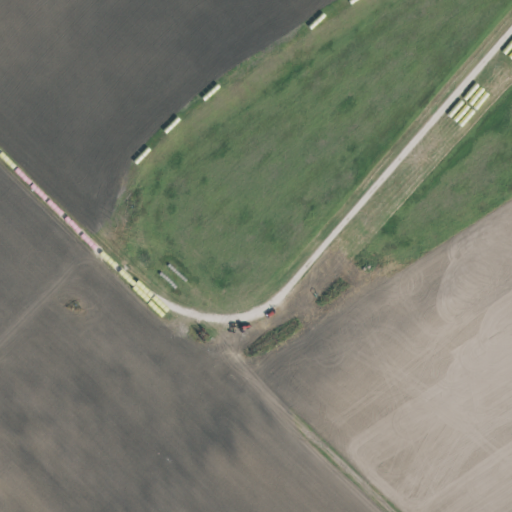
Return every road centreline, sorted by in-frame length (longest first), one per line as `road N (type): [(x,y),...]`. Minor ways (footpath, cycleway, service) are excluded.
road 1 (residential): [(398,511),(260,367),(282,305),(511,41)]
road 2 (residential): [(281,395),(207,463),(202,495),(210,511)]
